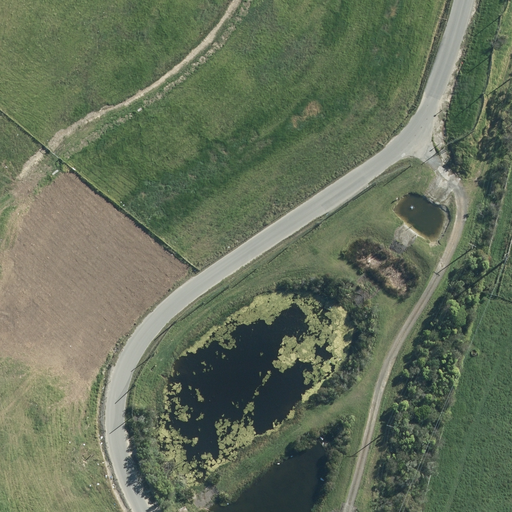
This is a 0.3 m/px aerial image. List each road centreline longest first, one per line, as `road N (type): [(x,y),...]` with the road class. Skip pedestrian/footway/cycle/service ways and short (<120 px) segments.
road 1 (track): [(457,0),(435,93),(415,123),(163,303),(112,390),(121,468),(140,511)]
road 2 (track): [(346,511),(386,376),(442,278),(455,232),(456,198),(415,123)]
